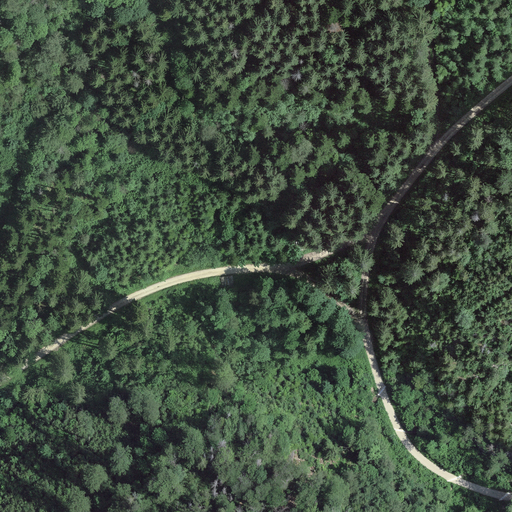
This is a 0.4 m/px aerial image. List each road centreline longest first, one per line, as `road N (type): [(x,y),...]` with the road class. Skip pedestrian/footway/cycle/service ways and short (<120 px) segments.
road 1 (track): [(0,386),(124,303),(186,275),(339,249),(374,228),(440,146),(511,81)]
road 2 (track): [(277,265),(349,305),(394,426),(416,459),(466,488),(511,500)]
road 3 (track): [(440,146),(425,0)]
